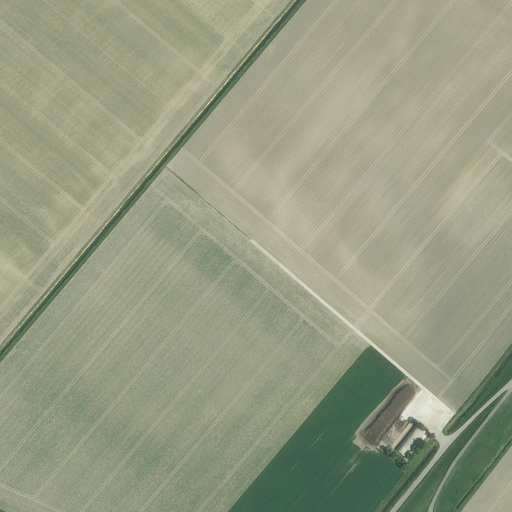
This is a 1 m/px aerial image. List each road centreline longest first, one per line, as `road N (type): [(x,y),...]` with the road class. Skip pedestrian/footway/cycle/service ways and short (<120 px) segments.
road 1 (unclassified): [(511,381),(447,443),(393,511)]
road 2 (unclassified): [(430,511),(511,387)]
